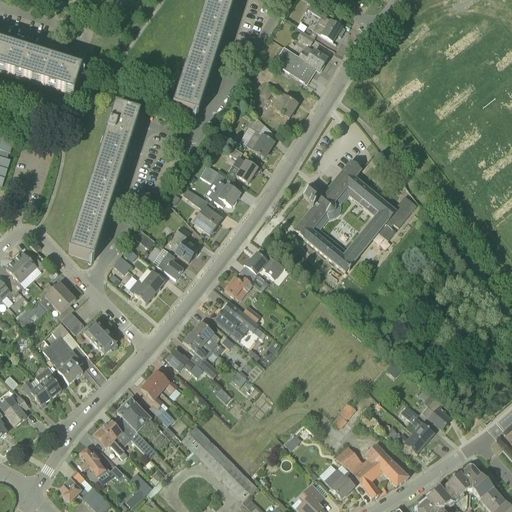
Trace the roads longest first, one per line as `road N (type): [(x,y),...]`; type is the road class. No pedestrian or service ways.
road 1 (residential): [(148,350),(242,235),(374,28)]
road 2 (residential): [(0,3),(74,26),(82,36),(70,60),(0,39)]
road 3 (residential): [(30,492),(148,350)]
road 4 (residential): [(111,247),(145,132),(154,127),(189,144)]
road 5 (residential): [(189,144),(111,247)]
road 6 (tertiary): [(373,511),(478,441)]
